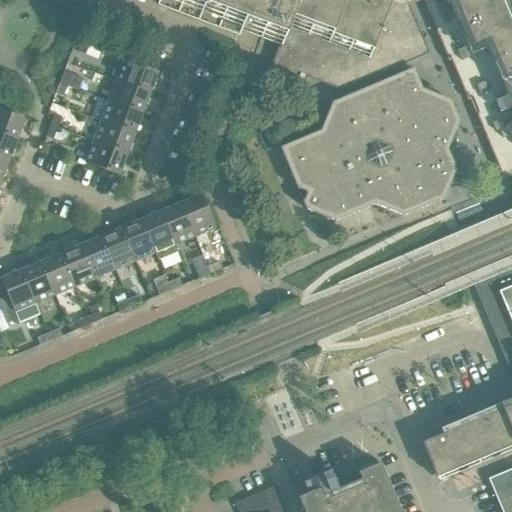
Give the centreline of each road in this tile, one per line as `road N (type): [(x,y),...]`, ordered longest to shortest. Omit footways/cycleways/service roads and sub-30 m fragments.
road 1 (residential): [(0,226),(18,174),(101,206),(124,211),(135,201),(196,35),(152,17)]
road 2 (residential): [(433,511),(387,411),(149,511)]
